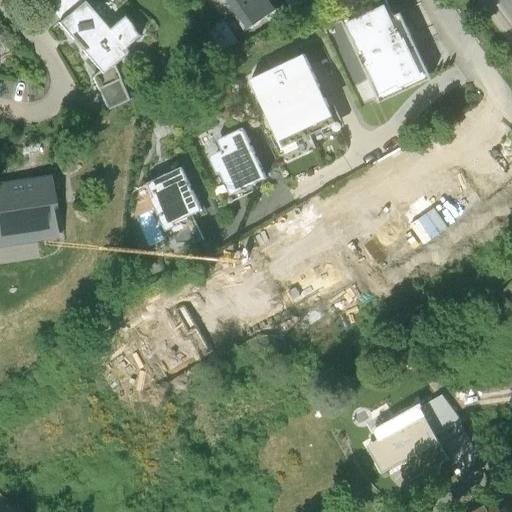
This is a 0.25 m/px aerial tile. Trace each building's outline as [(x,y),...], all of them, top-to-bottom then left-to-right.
[(109,29),(86,2),(87,0),(56,0),(49,7),(62,21),(60,24),(73,40),(76,38),(86,49),(83,52),(101,72),(103,75),(114,66),(128,54),(125,50),(140,37),(123,17),(109,29)] [(222,0),(232,13),(251,0),(222,0)] [(281,7),(276,0),(251,0),(232,13),(245,32),(281,7)] [(379,103),(431,80),(400,15),(394,17),(386,0),(342,22),(379,103)] [(303,55),(250,80),(281,149),(336,124),(303,55)] [(128,101),(114,66),(103,75),(101,72),(95,76),(94,79),(95,81),(108,111),(128,101)] [(229,197),(267,180),(242,129),(217,141),(221,155),(212,160),(229,197)] [(511,165),(468,135),(442,172),(510,219),(511,216),(511,165)] [(170,242),(164,228),(200,212),(181,168),(132,190),(140,207),(128,212),(146,253),(170,242)] [(46,182),(0,188),(0,245),(54,237),(46,182)] [(331,222),(202,312),(263,399),(392,309),(331,222)] [(442,395),(420,408),(436,436),(461,421),(442,395)] [(420,408),(377,432),(381,439),(397,466),(408,460),(410,466),(404,469),(411,482),(449,460),(436,436),(420,408)] [(382,474),(397,466),(381,439),(367,446),(382,474)] [(511,511),(511,484),(492,496),(494,499),(501,511),(511,511)] [(501,511),(494,499),(470,511),(501,511)]
